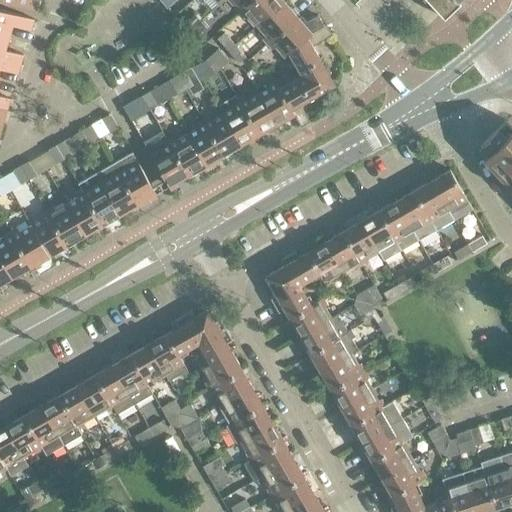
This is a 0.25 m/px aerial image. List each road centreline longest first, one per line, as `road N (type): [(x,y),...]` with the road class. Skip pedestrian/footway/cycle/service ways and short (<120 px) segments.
road 1 (unclassified): [(354,511),(220,277)]
road 2 (residential): [(220,277),(0,402)]
road 3 (residential): [(428,158),(220,277)]
road 4 (tertiary): [(195,234),(0,344)]
road 5 (tertiary): [(383,130),(195,234)]
road 6 (residential): [(9,156),(192,51)]
road 7 (residential): [(9,156),(56,0)]
road 8 (residential): [(511,227),(423,108)]
road 9 (unclassified): [(423,108),(332,0)]
